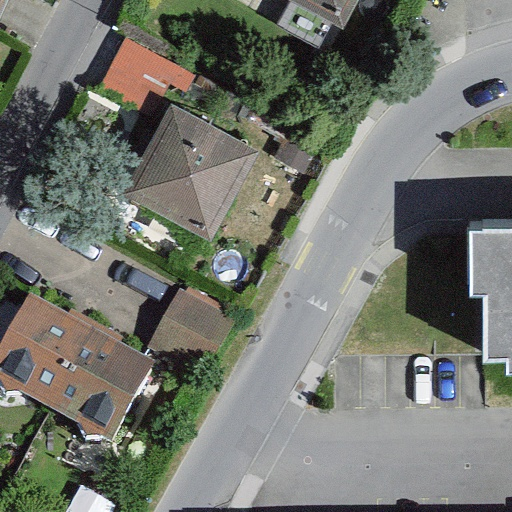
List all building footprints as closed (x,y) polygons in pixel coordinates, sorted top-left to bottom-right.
[(303,0),(346,24),(359,0),(303,0)] [(120,41),(102,87),(148,109),(173,63),(120,41)] [(253,159),(177,118),(135,195),(212,236),(253,159)] [(511,232),(473,232),(473,294),(488,294),(488,359),(511,359),(511,371),(511,232)] [(229,338),(185,312),(159,358),(203,384),(229,338)] [(150,381),(40,318),(1,387),(111,450),(150,381)]
